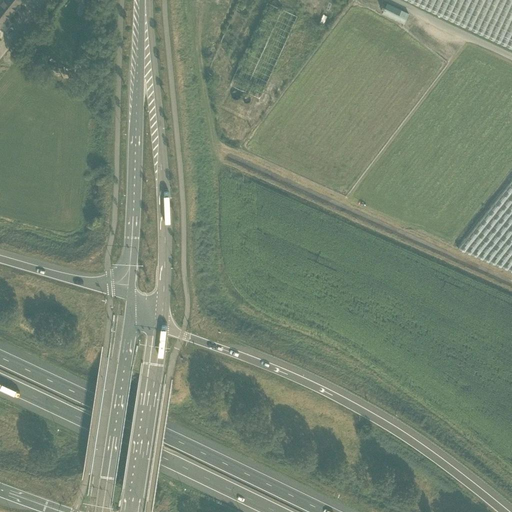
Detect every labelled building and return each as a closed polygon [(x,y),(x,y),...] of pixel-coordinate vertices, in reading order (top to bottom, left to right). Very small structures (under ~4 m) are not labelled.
[(0,0),(0,12),(6,18),(20,0),(0,0)] [(511,0),(407,0),(511,48),(511,0)] [(266,2),(229,84),(259,98),(296,15),(266,2)] [(382,12),(403,23),(408,13),(386,3),(382,12)] [(81,34),(79,42),(88,43),(89,36),(81,34)] [(511,179),(457,248),(511,271),(511,179)]
